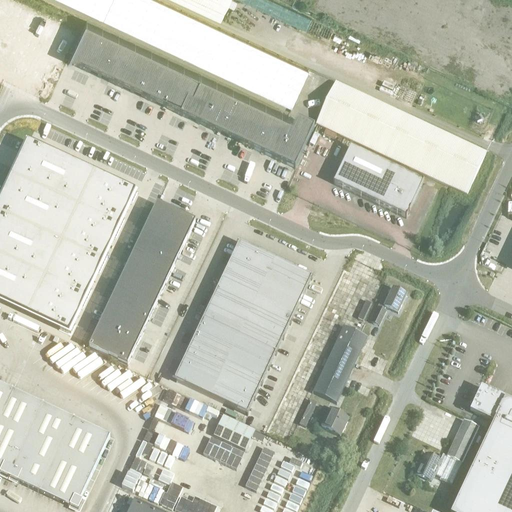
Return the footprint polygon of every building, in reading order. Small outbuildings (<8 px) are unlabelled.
[(0,0),(0,32),(66,63),(86,22),(86,21),(41,0),(0,0)] [(307,70),(155,0),(63,0),(291,107),(307,70)] [(180,0),(220,19),(228,0),(180,0)] [(244,0),(308,27),(312,17),(273,0),(244,0)] [(86,22),(66,63),(295,170),(314,128),(86,22)] [(316,126),(467,196),(487,154),(336,83),(316,126)] [(0,303),(70,336),(75,327),(73,326),(82,308),(83,309),(91,292),(90,291),(98,273),(99,274),(108,256),(106,256),(115,238),(116,239),(124,221),(122,221),(130,204),(131,205),(136,194),(115,184),(26,143),(21,154),(23,154),(0,202),(0,303)] [(351,149),(333,185),(406,220),(423,183),(351,149)] [(157,206),(89,350),(127,368),(195,224),(157,206)] [(239,245),(175,382),(247,416),(311,280),(239,245)] [(371,324),(379,327),(386,312),(384,312),(385,309),(398,315),(406,297),(393,290),(386,304),(381,302),(378,309),(371,324)] [(366,316),(371,303),(366,302),(361,314),(366,316)] [(336,405),(361,351),(367,340),(344,329),(313,394),(336,405)] [(73,421),(44,407),(44,406),(43,405),(42,406),(13,392),(13,391),(12,391),(12,392),(0,386),(0,475),(8,479),(8,480),(9,480),(39,494),(70,508),(78,511),(83,503),(80,501),(110,438),(74,421),(75,420),(74,420),(73,421)] [(159,403),(125,489),(166,505),(205,406),(168,391),(162,404),(159,403)] [(511,511),(511,405),(485,392),(474,414),(494,424),(493,427),(452,511),(511,511)] [(307,428),(318,403),(310,400),(299,425),(307,428)] [(340,438),(349,420),(330,411),(321,429),(340,438)] [(214,438),(245,453),(255,433),(223,418),(214,438)] [(464,422),(454,442),(447,458),(462,465),(479,429),(464,422)] [(273,450),(268,467),(279,471),(284,454),(273,450)] [(227,478),(232,467),(203,455),(198,466),(227,478)] [(288,455),(278,481),(293,487),(283,511),(297,511),(311,475),(301,471),(305,461),(288,455)] [(431,483),(441,463),(426,456),(416,476),(431,483)] [(185,496),(177,511),(218,511),(219,511),(185,496)] [(273,499),(267,511),(280,511),(284,503),(273,499)] [(155,511),(134,502),(129,511),(155,511)]
